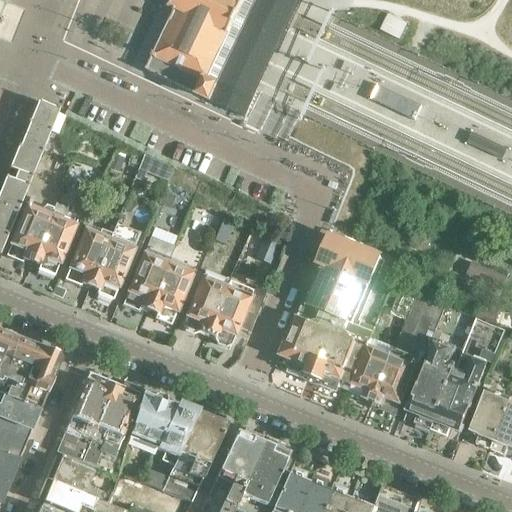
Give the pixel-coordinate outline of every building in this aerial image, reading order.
[(173,0),(170,6),(169,5),(168,8),(170,9),(171,7),(175,9),(174,11),(175,11),(154,57),(153,56),(146,70),(197,95),(197,96),(230,111),(244,117),(260,81),(268,62),(271,55),(280,38),(284,29),(295,3),(296,0),(173,0)] [(377,86),(370,100),(415,121),(422,107),(377,86)] [(29,122),(27,122),(0,188),(0,252),(58,111),(37,102),(29,122)] [(113,153),(106,169),(118,174),(124,158),(113,153)] [(171,174),(142,161),(136,176),(165,188),(171,174)] [(245,192),(267,202),(272,192),(250,181),(245,192)] [(163,192),(158,205),(170,210),(175,197),(163,192)] [(82,197),(76,213),(83,215),(89,200),(82,197)] [(23,261),(30,264),(51,214),(27,204),(19,222),(9,247),(4,258),(21,265),(23,261)] [(51,214),(30,264),(38,267),(36,271),(53,278),(57,267),(75,224),(51,214)] [(81,285),(89,288),(109,238),(85,228),(63,282),(79,289),(81,285)] [(425,252),(432,235),(422,231),(415,248),(425,252)] [(263,255),(270,238),(258,233),(251,250),(263,255)] [(109,238),(89,288),(96,291),(95,295),(111,302),(134,248),(109,238)] [(328,238),(321,256),(373,277),(380,259),(328,238)] [(498,241),(492,253),(503,259),(509,246),(498,241)] [(139,307),(149,311),(169,261),(144,251),(122,306),(137,312),(139,307)] [(373,277),(321,256),(317,264),(319,265),(299,314),(296,317),(297,318),(280,356),(293,361),(288,373),(336,393),(343,375),(355,380),(369,343),(373,332),(362,327),(355,344),(341,338),(347,324),(352,325),(368,286),(369,286),(373,277)] [(169,261),(149,311),(158,315),(156,319),(171,326),(193,270),(169,261)] [(197,331),(207,335),(229,280),(205,271),(203,275),(183,325),(185,332),(193,336),(197,332),(197,331)] [(229,280),(207,335),(217,339),(216,340),(216,345),(225,349),(231,345),(251,294),(253,290),(229,280)] [(429,345),(436,330),(445,308),(416,295),(400,333),(429,345)] [(445,308),(436,330),(466,342),(469,336),(475,319),(445,308)] [(0,387),(1,384),(0,383),(0,380),(16,340),(0,332),(0,387)] [(0,383),(1,384),(0,387),(0,394),(18,401),(39,349),(16,340),(0,380),(0,383)] [(393,352),(369,343),(355,380),(349,392),(373,402),(393,352)] [(415,425),(431,431),(453,375),(441,370),(448,353),(436,348),(419,388),(418,388),(409,411),(419,415),(415,425)] [(18,401),(39,410),(59,361),(57,356),(39,349),(18,401)] [(482,350),(478,359),(492,365),(496,355),(482,350)] [(417,362),(393,352),(373,402),(383,406),(381,411),(395,417),(417,362)] [(453,375),(431,431),(446,437),(450,428),(460,432),(470,409),(468,408),(485,368),(472,363),(465,380),(453,375)] [(82,463),(114,385),(88,375),(56,453),(61,455),(82,463)] [(82,463),(94,468),(100,453),(111,458),(139,395),(114,385),(82,463)] [(490,451),(511,399),(496,393),(494,397),(485,393),(470,432),(479,435),(475,445),(490,451)] [(0,418),(30,431),(39,410),(18,401),(0,394),(3,396),(0,403),(0,418)] [(151,456),(153,457),(156,449),(157,447),(158,448),(176,408),(167,404),(165,399),(156,396),(153,398),(142,394),(131,430),(126,443),(152,454),(151,456)] [(511,399),(490,451),(504,457),(508,447),(511,448),(511,399)] [(184,411),(176,408),(158,448),(157,447),(156,449),(153,457),(162,460),(173,465),(199,413),(187,408),(184,411)] [(199,413),(173,465),(172,468),(201,480),(227,424),(199,413)] [(0,502),(30,431),(0,418),(0,502)] [(232,511),(234,510),(266,440),(244,431),(243,434),(238,432),(235,439),(216,478),(232,485),(218,511),(232,511)] [(270,511),(272,510),(288,476),(298,453),(266,440),(234,510),(236,511),(270,511)] [(95,469),(94,468),(82,463),(61,455),(50,482),(51,482),(107,506),(111,496),(98,491),(98,489),(89,484),(95,469)] [(163,488),(192,500),(201,480),(172,468),(163,488)] [(272,510),(270,511),(298,511),(310,485),(303,482),(306,474),(293,468),(290,476),(288,476),(272,510)] [(313,477),(310,485),(298,511),(321,511),(330,493),(323,490),(326,482),(313,477)] [(131,507),(145,511),(186,511),(192,500),(163,488),(161,491),(148,485),(149,482),(141,479),(140,482),(129,506),(131,507)] [(121,511),(107,506),(51,482),(43,503),(65,511),(77,511),(80,506),(93,511),(92,511),(121,511)] [(333,485),(330,493),(321,511),(346,511),(351,501),(344,499),(347,491),(333,485)] [(371,510),(370,511),(410,511),(415,501),(381,487),(371,510)] [(354,493),(351,501),(346,511),(370,511),(371,510),(364,507),(367,499),(354,493)]
